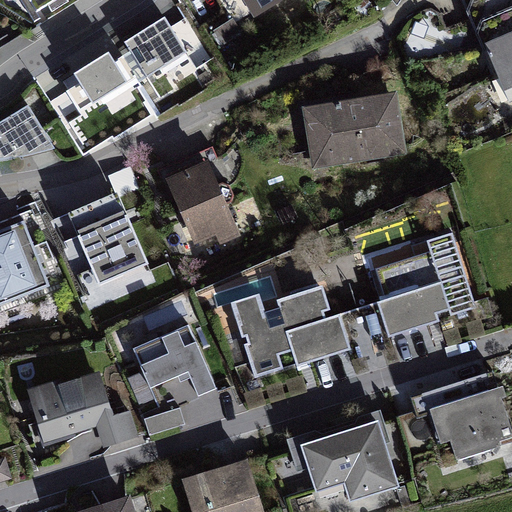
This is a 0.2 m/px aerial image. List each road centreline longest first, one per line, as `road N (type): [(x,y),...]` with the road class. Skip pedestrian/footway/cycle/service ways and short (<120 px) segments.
road 1 (residential): [(0,505),(509,346)]
road 2 (residential): [(0,188),(90,170),(387,33)]
road 3 (residential): [(0,83),(133,0)]
